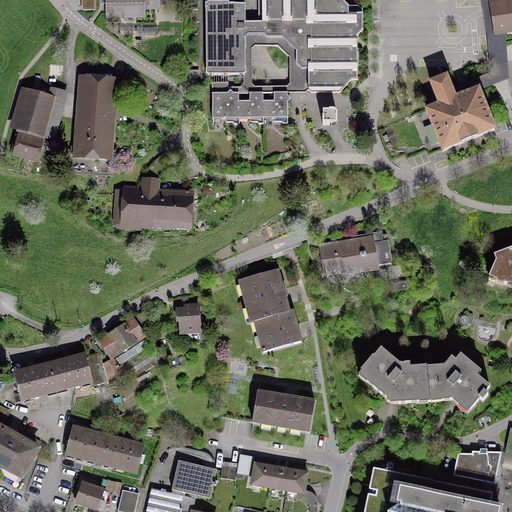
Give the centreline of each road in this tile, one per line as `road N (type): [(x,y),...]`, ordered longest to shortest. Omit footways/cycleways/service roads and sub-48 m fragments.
road 1 (residential): [(511,146),(156,293),(53,346),(0,352)]
road 2 (residential): [(224,441),(338,464),(330,511)]
